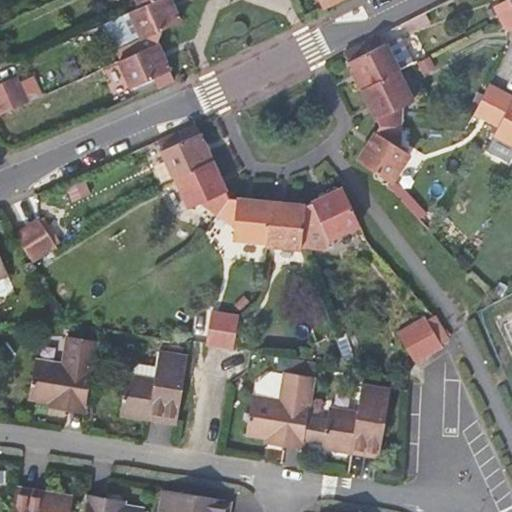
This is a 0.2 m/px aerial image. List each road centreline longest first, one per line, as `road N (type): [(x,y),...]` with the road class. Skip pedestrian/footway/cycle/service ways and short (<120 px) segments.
road 1 (residential): [(0,435),(437,509)]
road 2 (tertiary): [(398,0),(0,185)]
